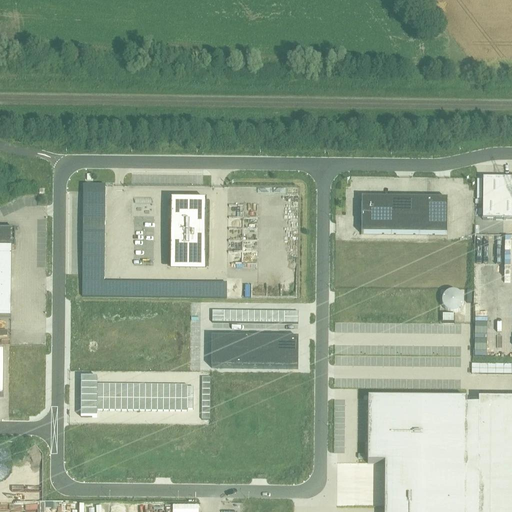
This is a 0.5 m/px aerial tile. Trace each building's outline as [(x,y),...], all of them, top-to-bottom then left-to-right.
[(511,179),(484,180),(483,221),(511,220),(511,179)] [(361,207),(361,225),(361,235),(447,236),(447,200),(362,199),(361,207)] [(206,266),(207,201),(171,201),(170,266),(206,266)] [(6,215),(25,209),(22,202),(4,208),(6,215)] [(0,230),(0,319),(11,319),(12,249),(15,249),(15,231),(0,230)] [(299,340),(212,339),(212,369),(298,370),(299,340)] [(202,381),(202,423),(210,423),(210,381),(202,381)] [(98,383),(82,383),(82,422),(98,422),(98,416),(188,416),(188,414),(194,414),(194,392),(188,392),(188,390),(98,390),(98,383)] [(511,511),(511,400),(478,400),(478,406),(465,406),(465,400),(368,399),(368,464),(389,464),(388,511),(511,511)]
